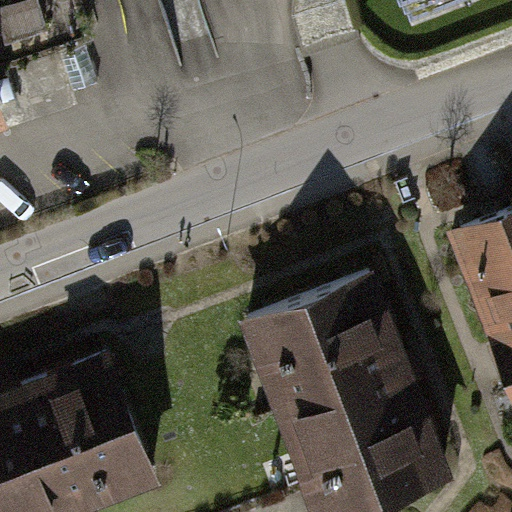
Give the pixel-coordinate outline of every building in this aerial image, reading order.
[(0,92),(0,54),(97,28),(86,0),(0,0),(0,120),(8,118),(0,92)] [(415,0),(419,8),(440,0),(415,0)] [(511,197),(445,223),(511,393),(511,197)] [(374,260),(239,313),(316,511),(343,511),(456,468),(374,260)] [(110,342),(0,383),(0,511),(72,511),(162,478),(110,342)]
